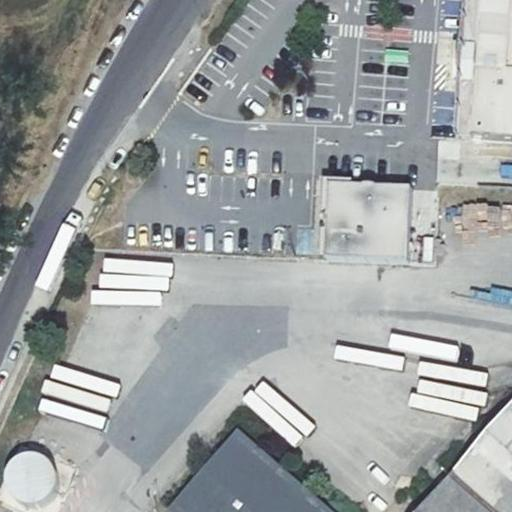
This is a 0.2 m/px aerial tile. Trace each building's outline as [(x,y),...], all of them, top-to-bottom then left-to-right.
[(511,0),(490,0),(486,52),(460,50),(457,88),(485,90),(481,146),(511,148),(511,0)] [(454,136),(455,109),(432,109),(432,136),(454,136)] [(335,192),(331,261),(331,266),(412,270),(416,196),(335,192)] [(190,255),(190,283),(258,283),(259,255),(190,255)] [(511,511),(511,405),(511,404),(417,511),(301,511),(228,448),(169,511),(511,511)] [(7,459),(11,495),(51,490),(46,454),(7,459)]
